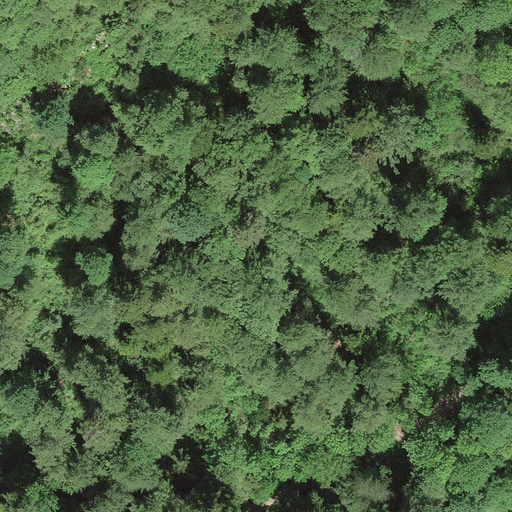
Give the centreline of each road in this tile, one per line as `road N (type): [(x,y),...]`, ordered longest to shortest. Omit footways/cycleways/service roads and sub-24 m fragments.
road 1 (track): [(511,373),(188,511)]
road 2 (track): [(0,112),(120,0)]
